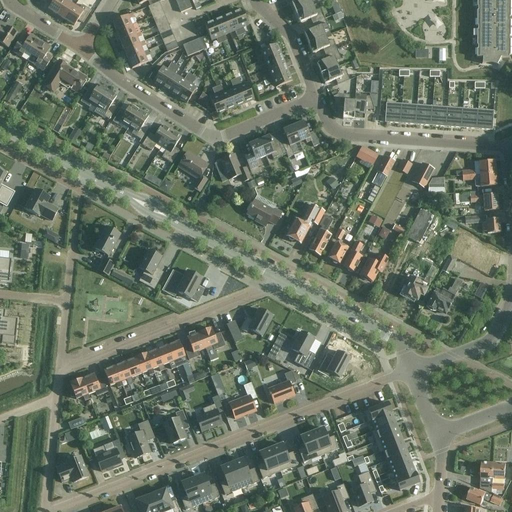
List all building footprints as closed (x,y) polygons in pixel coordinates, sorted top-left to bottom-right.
[(56,15),(65,1),(66,0),(46,0),(47,0),(51,4),(48,9),(56,15)] [(298,0),(291,3),(295,13),(312,6),(310,1),(311,0),(298,0)] [(511,0),(476,0),(476,8),(477,8),(477,11),(476,11),(476,27),(477,27),(477,31),(476,31),(476,46),(477,46),(477,50),(476,50),(476,58),(482,58),(482,64),(481,64),(482,64),(487,64),(493,65),(498,67),(498,66),(497,66),(500,58),(501,58),(508,58),(508,56),(509,56),(509,40),(508,40),(508,37),(509,37),(509,21),(508,21),(509,18),(510,18),(510,2),(509,2),(508,0),(511,0)] [(65,21),(74,7),(65,1),(56,15),(65,21)] [(159,3),(150,6),(148,7),(167,53),(178,48),(159,3)] [(191,8),(189,3),(178,7),(180,13),(191,8)] [(79,10),(74,7),(65,21),(74,26),(78,20),(82,24),(91,11),(82,5),(79,10)] [(314,12),(312,6),(295,13),(299,23),(310,19),(312,24),(324,19),(320,9),(314,12)] [(241,9),(231,13),(241,35),(245,34),(243,28),(248,26),(241,9)] [(241,35),(231,13),(222,16),(229,33),(234,31),(236,37),(241,35)] [(335,15),(332,16),(335,22),(342,18),(339,13),(335,15)] [(136,23),(132,14),(112,22),(116,32),(131,25),(136,23)] [(229,33),(222,16),(213,20),(222,43),(227,41),(225,35),(229,33)] [(328,29),(324,19),(312,24),(314,29),(304,34),(308,44),(325,37),(322,31),(328,29)] [(222,43),(213,20),(204,24),(211,41),(216,39),(218,44),(222,43)] [(140,33),(136,23),(131,25),(116,32),(120,41),(135,35),(140,33)] [(148,31),(156,29),(154,23),(146,26),(148,31)] [(0,43),(8,48),(17,34),(6,27),(4,30),(3,29),(3,28),(0,26),(0,43)] [(143,42),(140,33),(135,35),(120,41),(124,50),(139,44),(143,42)] [(31,56),(40,41),(30,35),(26,41),(20,38),(12,52),(21,58),(25,52),(31,56)] [(202,37),(199,38),(203,50),(207,48),(202,37)] [(327,42),(325,37),(308,44),(312,54),(323,50),(325,55),(337,50),(333,40),(327,42)] [(203,50),(199,38),(193,41),(198,52),(203,50)] [(40,41),(31,56),(27,62),(43,72),(52,58),(46,54),(50,48),(40,41)] [(198,52),(193,41),(188,43),(192,54),(198,52)] [(147,51),(143,42),(139,44),(124,50),(128,60),(143,53),(147,51)] [(192,54),(188,43),(182,45),(187,56),(192,54)] [(257,59),(258,63),(281,53),(277,44),(260,51),(262,57),(257,59)] [(341,60),(337,50),(325,55),(327,60),(316,64),(320,74),(337,68),(335,62),(341,60)] [(424,50),(415,50),(415,59),(424,59),(424,50)] [(152,61),(147,51),(143,53),(128,60),(132,69),(152,61)] [(285,62),(281,53),(258,63),(260,67),(265,65),(267,70),(285,62)] [(5,59),(0,67),(5,71),(11,62),(5,59)] [(67,66),(59,61),(43,86),(54,93),(61,83),(76,93),(86,78),(78,73),(78,74),(66,67),(67,66)] [(266,81),(288,71),(285,62),(267,70),(270,75),(264,77),(266,81)] [(161,88),(175,66),(171,63),(166,70),(162,67),(152,83),(161,88)] [(169,93),(179,78),(174,75),(178,68),(175,66),(161,88),(169,93)] [(340,73),(337,68),(320,74),(324,85),(335,80),(337,86),(349,81),(345,71),(340,73)] [(292,81),(288,71),(266,81),(267,85),(273,83),(275,88),(292,81)] [(177,99),(192,76),(188,73),(183,80),(179,78),(169,93),(177,99)] [(195,78),(192,76),(177,99),(186,104),(196,89),(191,85),(195,78)] [(239,78),(235,80),(245,104),(254,100),(247,83),(242,85),(239,78)] [(245,104),(235,80),(230,81),(234,89),(229,91),(236,108),(245,104)] [(16,82),(5,99),(11,102),(22,85),(16,82)] [(97,107),(107,91),(98,85),(93,93),(88,89),(80,102),(90,108),(92,104),(97,107)] [(236,108),(229,91),(224,93),(221,86),(217,87),(227,111),(236,108)] [(227,111),(217,87),(212,89),(216,97),(211,99),(218,115),(227,111)] [(97,107),(94,112),(103,118),(103,117),(109,120),(117,107),(111,104),(116,97),(107,91),(97,107)] [(353,121),(355,102),(349,102),(349,96),(338,95),(333,97),(338,108),(343,108),(342,120),(353,121)] [(355,102),(353,121),(364,121),(365,110),(373,110),(374,111),(373,107),(370,97),(367,97),(367,96),(356,95),(355,102)] [(199,98),(195,104),(201,108),(205,101),(199,98)] [(386,104),(384,123),(400,124),(401,105),(386,104)] [(129,127),(139,111),(130,105),(125,113),(120,110),(112,122),(117,125),(120,121),(129,127)] [(401,105),(400,124),(415,125),(417,106),(401,105)] [(417,106),(415,125),(430,126),(432,107),(417,106)] [(432,107),(430,126),(446,127),(447,108),(432,107)] [(447,108),(446,127),(461,128),(462,109),(447,108)] [(462,109),(461,128),(476,129),(478,110),(462,109)] [(478,110),(476,129),(492,130),(493,112),(478,110)] [(148,117),(139,111),(129,127),(134,130),(131,134),(141,140),(149,128),(143,124),(148,117)] [(303,122),(293,126),(300,142),(305,140),(306,143),(311,142),(313,147),(319,145),(314,132),(308,134),(303,122)] [(55,124),(52,129),(57,132),(61,127),(55,124)] [(161,148),(171,131),(161,125),(154,137),(149,134),(142,145),(151,151),(156,145),(161,148)] [(300,142),(293,126),(282,131),(288,143),(282,145),(288,158),(294,156),(291,150),(296,148),(294,145),(300,142)] [(75,128),(69,138),(75,142),(81,131),(75,128)] [(180,137),(171,131),(161,148),(166,151),(161,158),(171,164),(178,152),(173,149),(180,137)] [(269,136),(258,141),(265,157),(271,154),(273,160),(283,156),(278,143),(273,145),(269,136)] [(244,157),(249,170),(262,165),(260,159),(265,157),(258,141),(248,145),(252,154),(244,157)] [(87,143),(85,148),(90,151),(93,146),(87,143)] [(378,156),(367,150),(362,147),(356,158),(372,167),(378,156)] [(198,180),(193,188),(199,192),(207,180),(200,177),(207,165),(187,153),(178,167),(198,180)] [(220,161),(229,180),(240,176),(243,183),(251,179),(246,168),(241,170),(234,155),(220,161)] [(395,162),(385,157),(376,172),(386,178),(395,162)] [(402,160),(397,170),(406,175),(412,165),(402,160)] [(494,161),(479,162),(473,163),(473,171),(456,172),(457,177),(495,174),(494,161)] [(422,164),(412,182),(423,188),(432,170),(422,164)] [(0,170),(0,203),(6,207),(14,193),(0,185),(6,174),(0,170)] [(495,174),(462,177),(462,181),(474,180),(475,188),(496,187),(495,174)] [(331,177),(326,182),(332,189),(337,184),(331,177)] [(261,178),(254,181),(257,186),(264,183),(261,178)] [(299,178),(291,181),(294,187),(302,184),(299,178)] [(253,181),(247,184),(249,190),(256,187),(253,181)] [(342,188),(349,190),(351,183),(345,181),(342,188)] [(374,187),(367,201),(372,203),(379,189),(374,187)] [(49,197),(35,189),(25,209),(38,217),(39,215),(52,222),(58,210),(46,204),(49,197)] [(470,193),(469,193),(469,194),(470,203),(483,203),(484,212),(498,211),(497,194),(478,196),(478,192),(470,193)] [(202,194),(199,199),(204,202),(207,197),(202,194)] [(469,194),(461,194),(461,204),(470,203),(469,194)] [(259,222),(258,224),(265,227),(268,222),(275,226),(281,213),(274,209),(273,211),(254,201),(246,215),(259,222)] [(302,223),(296,220),(287,237),(289,237),(289,239),(292,241),(294,240),(300,243),(311,222),(317,225),(324,212),(311,205),(302,223)] [(344,210),(340,223),(348,226),(352,213),(344,210)] [(420,210),(406,237),(419,244),(433,217),(420,210)] [(320,231),(309,251),(320,257),(331,237),(326,234),(330,227),(333,220),(325,216),(319,226),(322,227),(320,231)] [(381,221),(373,217),(370,222),(378,227),(381,221)] [(499,219),(486,220),(486,217),(465,218),(465,224),(482,223),(482,232),(487,232),(488,234),(500,233),(499,219)] [(384,237),(388,228),(381,224),(377,233),(384,237)] [(395,225),(393,229),(402,234),(404,230),(395,225)] [(108,256),(120,235),(113,231),(114,230),(108,226),(107,228),(106,227),(104,230),(102,229),(98,236),(100,237),(94,249),(108,256)] [(340,240),(344,233),(339,230),(336,237),(340,240)] [(481,261),(489,245),(460,231),(452,247),(481,261)] [(363,245),(356,241),(342,266),(347,269),(348,270),(351,272),(352,271),(354,272),(362,257),(358,255),(363,245)] [(327,258),(332,260),(333,263),(336,264),(338,263),(339,264),(348,249),(336,242),(327,258)] [(0,281),(9,282),(11,260),(8,259),(9,251),(0,249),(0,281)] [(149,250),(138,269),(145,272),(139,282),(154,289),(162,273),(155,269),(162,257),(161,257),(160,255),(157,253),(155,254),(149,250)] [(369,259),(360,275),(361,276),(360,277),(366,280),(367,279),(372,282),(378,272),(381,274),(384,268),(389,259),(380,254),(375,263),(369,259)] [(103,259),(97,270),(108,276),(114,265),(103,259)] [(448,275),(454,264),(447,260),(442,271),(448,275)] [(402,294),(404,295),(403,296),(409,299),(409,298),(410,298),(411,298),(417,301),(420,295),(422,296),(437,270),(431,267),(423,282),(419,279),(417,281),(411,278),(405,289),(404,288),(402,291),(403,292),(402,294)] [(123,282),(126,277),(116,271),(113,277),(123,282)] [(172,271),(162,291),(174,297),(176,292),(197,303),(204,290),(198,286),(202,279),(187,271),(183,277),(172,271)] [(442,292),(436,289),(426,307),(430,311),(435,312),(436,310),(445,314),(447,310),(448,311),(452,302),(451,302),(462,282),(456,279),(451,288),(450,288),(447,293),(443,290),(442,292)] [(480,283),(474,296),(481,299),(488,287),(480,283)] [(0,309),(0,343),(1,343),(1,344),(15,345),(17,319),(8,318),(8,322),(4,321),(5,310),(0,309)] [(246,318),(239,330),(246,334),(248,330),(262,337),(272,317),(258,309),(252,321),(246,318)] [(234,322),(227,326),(232,336),(239,333),(234,322)] [(211,328),(199,333),(205,349),(212,346),(214,351),(225,347),(220,334),(214,336),(211,328)] [(314,340),(301,332),(300,334),(298,333),(294,340),(296,341),(292,350),(299,354),(294,362),(307,369),(314,356),(308,352),(314,340)] [(189,345),(183,348),(189,361),(199,356),(198,352),(205,349),(199,333),(197,334),(187,338),(189,345)] [(179,342),(167,346),(176,368),(183,365),(187,364),(185,357),(179,342)] [(167,346),(157,350),(163,366),(169,363),(171,370),(176,368),(167,346)] [(163,366),(157,350),(147,354),(146,354),(152,370),(163,366)] [(270,352),(267,358),(273,361),(277,355),(270,352)] [(327,354),(318,372),(327,377),(330,373),(340,378),(350,359),(337,352),(334,358),(327,354)] [(152,370),(146,354),(135,358),(142,374),(147,372),(149,376),(154,374),(152,370)] [(142,374),(135,358),(135,359),(125,363),(131,378),(142,374)] [(255,358),(244,363),(247,369),(257,365),(255,358)] [(131,378),(125,363),(114,367),(120,382),(131,378)] [(187,364),(183,365),(188,378),(192,376),(187,364)] [(120,382),(114,367),(103,371),(109,387),(116,384),(117,389),(122,387),(120,382)] [(287,382),(268,390),(273,405),(294,396),(290,385),(296,383),(291,372),(284,375),(287,382)] [(82,379),(81,379),(88,395),(95,392),(97,397),(107,393),(102,379),(96,382),(94,375),(82,379)] [(217,377),(211,379),(214,385),(220,383),(217,377)] [(89,400),(88,395),(81,379),(69,384),(72,390),(71,398),(75,398),(76,400),(83,397),(84,402),(89,400)] [(255,412),(251,401),(257,399),(251,384),(243,387),(247,397),(229,404),(235,420),(255,412)] [(184,387),(179,389),(183,401),(189,399),(184,387)] [(176,390),(168,393),(171,399),(178,396),(176,390)] [(217,397),(211,399),(214,405),(202,410),(204,415),(196,418),(201,433),(222,425),(217,414),(223,412),(217,397)] [(387,403),(363,412),(367,423),(391,414),(387,403)] [(186,423),(182,412),(176,414),(177,419),(163,424),(171,445),(186,439),(181,425),(186,423)] [(391,414),(367,423),(368,423),(372,422),(376,431),(371,432),(371,433),(394,424),(391,414)] [(107,417),(100,420),(102,425),(104,424),(106,431),(112,429),(107,417)] [(86,424),(83,418),(68,424),(70,430),(86,424)] [(150,453),(145,442),(154,439),(147,422),(138,426),(141,433),(127,438),(135,459),(150,453)] [(343,424),(337,426),(340,434),(346,431),(343,424)] [(394,424),(371,433),(375,443),(398,434),(394,424)] [(323,428),(312,433),(321,456),(338,449),(333,437),(327,439),(323,428)] [(71,441),(77,439),(74,431),(68,433),(71,441)] [(305,448),(298,451),(303,463),(321,456),(312,433),(300,437),(305,448)] [(398,434),(375,443),(379,453),(402,444),(398,434)] [(95,457),(95,458),(101,472),(121,464),(120,461),(126,459),(118,440),(103,446),(106,453),(95,457)] [(402,444),(379,453),(384,452),(388,461),(406,454),(402,444)] [(281,445),(270,449),(280,472),(297,465),(292,453),(286,455),(281,445)] [(264,464),(257,467),(262,479),(280,472),(270,449),(259,453),(264,464)] [(406,454),(388,461),(391,471),(410,464),(406,454)] [(62,484),(69,481),(69,480),(72,479),(74,483),(88,478),(80,457),(66,463),(66,464),(56,469),(62,484)] [(354,460),(351,461),(354,468),(365,463),(362,457),(354,460)] [(247,472),(243,460),(231,464),(241,489),(259,482),(254,469),(247,472)] [(492,490),(494,464),(481,463),(480,488),(492,493),(492,490)] [(224,496),(241,489),(231,464),(220,469),(225,480),(219,483),(224,496)] [(410,464),(391,471),(395,481),(415,474),(414,473),(410,464)] [(505,465),(494,464),(492,490),(504,491),(504,480),(505,480),(505,465)] [(361,487),(352,490),(359,508),(372,502),(369,495),(376,492),(368,473),(357,477),(361,487)] [(415,474),(395,481),(399,492),(419,484),(415,474)] [(214,485),(208,487),(204,475),(192,479),(202,504),(219,498),(214,485)] [(202,504),(192,479),(181,484),(186,496),(180,498),(185,511),(202,504)] [(322,498),(328,511),(346,511),(342,502),(349,499),(343,485),(336,488),(338,492),(322,498)] [(285,488),(278,491),(281,498),(288,495),(285,488)] [(156,494),(150,496),(156,511),(166,511),(172,510),(173,511),(179,511),(175,500),(170,502),(165,490),(163,491),(163,489),(155,492),(156,494)] [(471,489),(467,500),(481,505),(483,499),(489,501),(491,496),(479,491),(479,492),(471,489)] [(300,500),(303,505),(293,509),(293,511),(311,511),(318,509),(312,495),(300,500)] [(156,511),(150,496),(145,498),(144,497),(137,499),(138,501),(136,502),(140,511),(156,511)] [(493,497),(491,502),(500,506),(502,500),(493,497)] [(255,500),(247,503),(250,510),(258,506),(255,500)]
